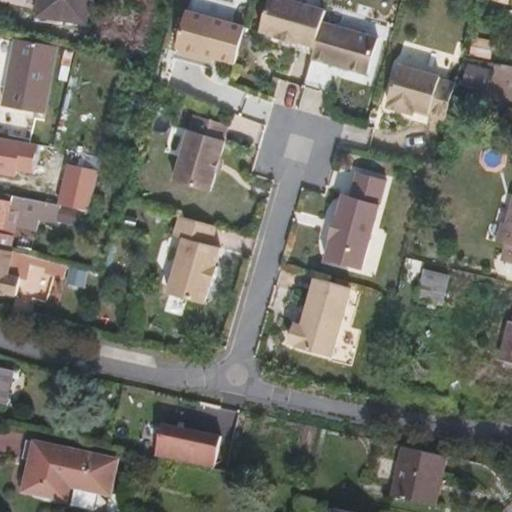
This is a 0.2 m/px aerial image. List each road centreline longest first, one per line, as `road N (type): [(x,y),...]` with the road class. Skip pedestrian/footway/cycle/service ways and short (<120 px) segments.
road 1 (residential): [(511,444),(237,385)]
road 2 (residential): [(237,385),(294,147)]
road 3 (residential): [(237,385),(0,334)]
